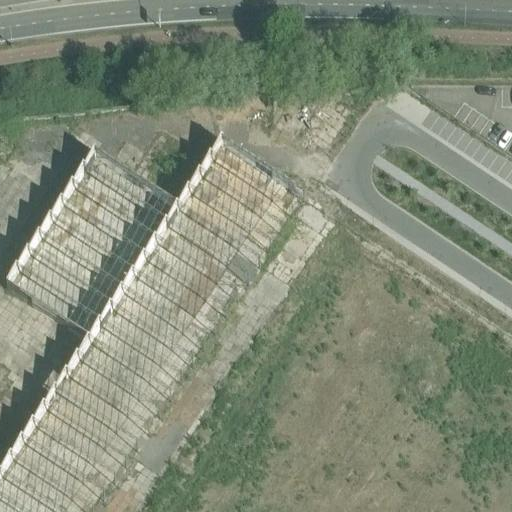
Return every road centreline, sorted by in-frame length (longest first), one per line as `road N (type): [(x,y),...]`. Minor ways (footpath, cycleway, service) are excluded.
road 1 (primary): [(0,31),(277,6),(511,13)]
road 2 (unclassified): [(511,204),(383,117),(340,183),(511,297)]
